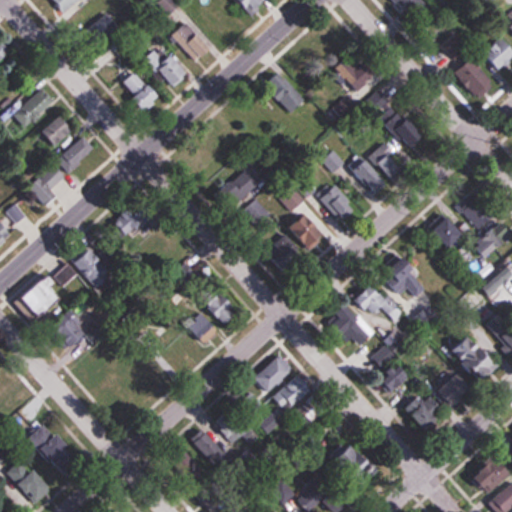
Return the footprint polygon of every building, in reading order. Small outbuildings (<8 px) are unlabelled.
[(80,0),(55,0),(62,11),(80,0)] [(221,0),(204,15),(226,39),(243,24),(222,0),(221,0)] [(234,0),(255,16),(266,0),(234,0)] [(212,49),(186,21),(173,33),(200,61),(212,49)] [(343,34),(333,21),(302,47),(319,68),(346,46),(339,37),(343,34)] [(479,55),(500,71),(511,55),(511,44),(497,32),(479,55)] [(188,75),(164,45),(145,60),(169,90),(188,75)] [(459,74),(477,86),(486,72),(468,60),(459,74)] [(293,112),(305,98),(277,72),(265,86),(293,112)] [(131,109),(160,101),(156,83),(143,86),(139,74),(123,78),(131,109)] [(15,115),(27,126),(52,100),(40,89),(15,115)] [(50,147),(75,131),(63,113),(38,129),(50,147)] [(196,150),(210,164),(231,144),(217,129),(196,150)] [(58,158),(70,173),(95,152),(83,137),(58,158)] [(336,172),(344,160),(331,151),(323,163),(336,172)] [(72,181),(54,163),(30,187),(48,205),(72,181)] [(279,198),(291,212),(306,199),(294,185),(279,198)] [(463,212),(479,228),(490,217),(474,200),(463,212)] [(135,209),(118,220),(126,233),(143,221),(135,209)] [(465,234),(447,217),(434,231),(451,248),(465,234)] [(0,247),(14,235),(0,219),(0,247)] [(168,252),(156,234),(138,245),(149,263),(168,252)] [(298,254),(290,243),(279,251),(287,262),(298,254)] [(72,259),(92,289),(114,274),(104,258),(100,260),(91,247),(72,259)] [(402,295),(408,289),(415,298),(429,286),(404,257),(384,273),(402,295)] [(487,291),(511,278),(511,269),(509,264),(481,279),(487,291)] [(27,299),(45,316),(67,293),(49,276),(27,299)] [(355,301),(372,317),(380,307),(395,321),(403,312),(371,283),(355,301)] [(213,323),(237,321),(234,291),(210,294),(213,323)] [(72,346),(91,332),(73,308),(54,323),(72,346)] [(359,323),(343,308),(330,324),(345,338),(359,323)] [(471,383),(497,374),(482,334),(456,343),(471,383)] [(291,369),(278,356),(253,381),(266,394),(291,369)] [(284,412),(310,385),(297,372),(271,399),(284,412)] [(293,408),(299,426),(319,420),(313,402),(293,408)] [(61,472),(79,455),(48,422),(30,439),(61,472)] [(345,449),(349,457),(355,454),(361,469),(374,463),(370,455),(363,458),(357,444),(345,449)] [(52,488),(23,458),(5,475),(35,505),(52,488)] [(510,474),(494,458),(475,478),(490,493),(510,474)] [(335,511),(340,511),(357,487),(322,464),(294,505),(303,511),(312,511),(319,501),(335,511)] [(511,511),(511,479),(491,501),(502,511),(511,511)]
